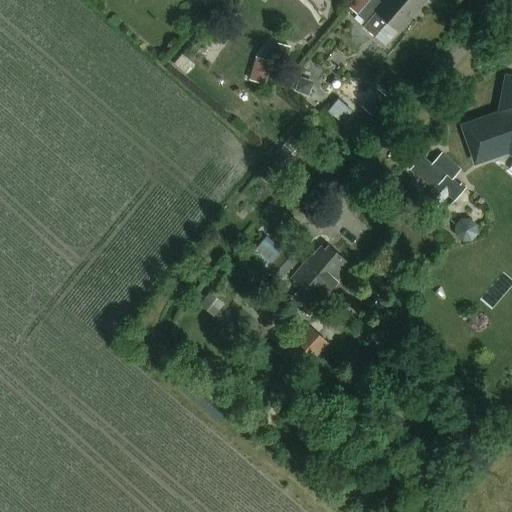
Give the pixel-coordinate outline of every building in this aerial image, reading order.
[(425,0),(383,0),(382,2),(378,0),(368,0),(356,15),(365,22),(362,26),(374,36),(386,22),(398,32),(425,0)] [(511,75),(504,74),(497,111),(459,124),(474,165),(508,153),(511,157),(511,166),(510,169),(511,170),(511,75)] [(360,105),(369,113),(384,96),(375,87),(360,105)] [(460,170),(458,168),(441,153),(431,164),(422,156),(410,170),(432,189),(426,196),(438,207),(448,196),(454,202),(466,188),(461,183),(460,185),(453,179),(460,170)] [(474,223),(470,219),(464,219),(459,221),(455,225),(455,231),(457,236),(462,240),(467,240),(473,238),(476,234),(477,228),(474,223)] [(285,273),(295,261),(266,237),(249,257),(268,273),(278,281),(285,273)] [(313,256),(295,280),(321,302),(353,265),(329,246),(326,251),(322,248),(315,257),(313,256)] [(210,292),(199,304),(214,317),(225,304),(210,292)] [(330,357),(337,349),(309,326),(289,348),(309,365),(322,350),(330,357)]
